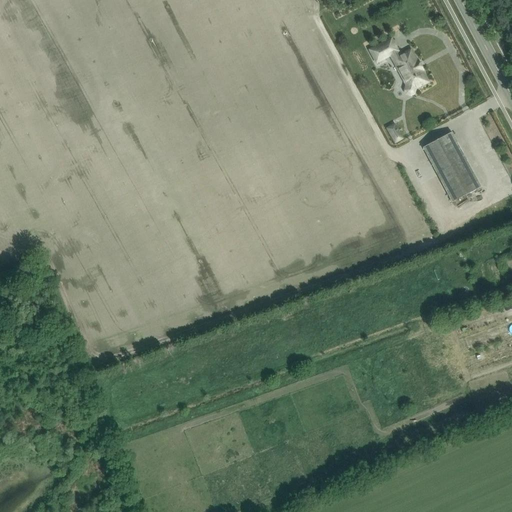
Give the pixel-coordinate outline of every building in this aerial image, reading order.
[(406,90),(407,93),(411,94),(413,93),(415,88),(427,81),(421,71),(423,70),(422,68),(421,68),(420,68),(417,63),(418,63),(418,62),(419,62),(418,60),(416,61),(410,50),(399,56),(396,51),(397,51),(391,39),(370,50),(371,51),(373,49),(379,60),(390,54),(407,85),(406,90)] [(394,124),(387,128),(395,143),(403,138),(394,124)] [(452,202),(481,187),(451,132),(423,147),(452,202)] [(501,216),(511,210),(511,196),(495,204),(501,216)] [(465,220),(471,232),(498,218),(492,206),(465,220)] [(457,254),(462,272),(478,267),(473,249),(457,254)] [(415,343),(430,398),(467,388),(452,333),(415,343)]
